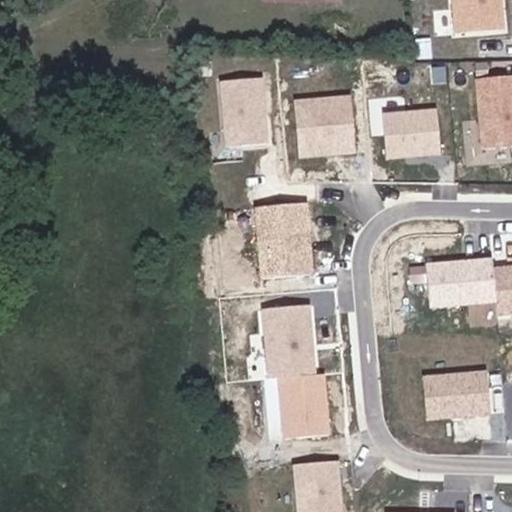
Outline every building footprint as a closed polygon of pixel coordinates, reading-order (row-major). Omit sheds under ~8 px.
[(503,27),(501,0),(451,0),(454,31),(503,27)] [(511,78),(477,81),(481,147),(511,145),(511,78)] [(263,79),(220,82),(225,146),(268,143),(263,79)] [(350,98),(295,103),(300,153),(354,149),(350,98)] [(439,111),(382,116),(386,160),(442,156),(439,111)] [(311,206),(253,210),(259,282),(316,278),(311,206)] [(494,260),(428,267),(432,307),(494,301),(496,319),(511,316),(511,267),(495,270),(494,260)] [(317,376),(310,307),(261,312),(268,381),(279,379),(317,376)] [(490,372),(424,377),(428,419),(493,413),(490,372)] [(279,379),(285,440),(329,436),(324,375),(317,376),(279,379)] [(341,511),(337,462),(294,465),(298,511),(341,511)]
